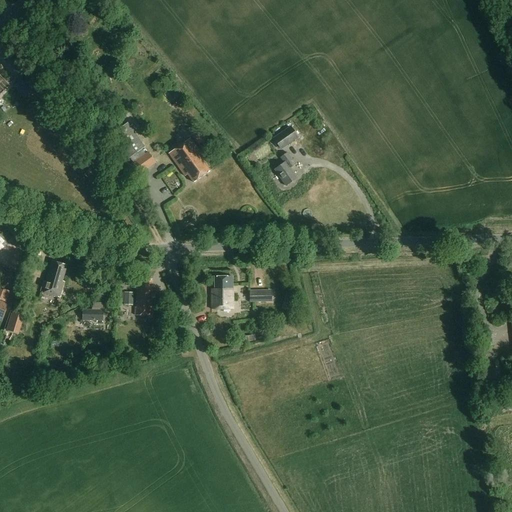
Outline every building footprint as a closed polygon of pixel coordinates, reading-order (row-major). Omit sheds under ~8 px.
[(15,84),(26,96),(35,88),(24,77),(15,84)] [(176,99),(171,103),(176,108),(180,104),(181,101),(179,99),(176,99)] [(110,135),(128,160),(145,148),(127,123),(110,135)] [(290,126),(273,139),(281,151),(299,138),(290,126)] [(205,160),(191,139),(169,155),(185,178),(188,176),(194,184),(211,172),(203,161),(205,160)] [(148,152),(128,166),(136,177),(156,163),(148,152)] [(295,166),(287,155),(281,159),(285,165),(275,172),(286,187),(297,179),(290,169),(295,166)] [(67,267),(53,262),(46,283),(44,282),(41,292),(59,298),(65,282),(62,282),(67,267)] [(233,277),(215,277),(215,289),(212,289),(212,310),(233,310),(233,277)] [(152,280),(139,280),(139,284),(138,284),(137,308),(136,308),(136,316),(153,316),(153,308),(153,302),(151,302),(152,280)] [(271,291),(249,291),(249,302),(271,302),(271,291)] [(124,293),(123,305),(133,306),(133,293),(124,293)] [(82,321),(103,321),(103,310),(82,310),(82,321)] [(6,330),(19,334),(24,318),(11,313),(6,330)] [(237,338),(238,344),(255,341),(255,335),(237,338)] [(55,362),(45,365),(48,376),(56,374),(54,369),(57,368),(55,362)] [(498,370),(483,371),(484,387),(499,386),(498,370)]
